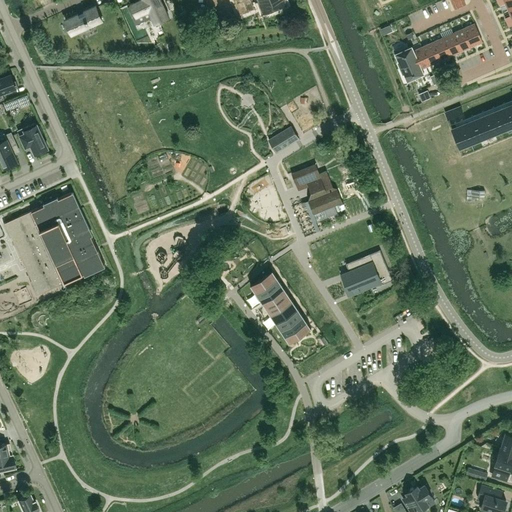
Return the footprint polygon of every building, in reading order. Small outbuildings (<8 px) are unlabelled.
[(149,10),(154,22),(169,15),(161,0),(137,0),(131,3),(137,16),(149,10)] [(286,5),(284,0),(233,0),(239,14),(254,8),(252,2),(255,0),(257,0),(263,14),(286,5)] [(511,0),(499,0),(498,1),(499,5),(505,2),(508,9),(511,6),(511,0)] [(95,5),(65,19),(72,34),(102,20),(95,5)] [(474,23),(463,28),(471,46),(482,41),(474,23)] [(463,28),(453,32),(461,51),(471,46),(463,28)] [(453,32),(442,37),(451,55),(461,51),(453,32)] [(442,37),(432,42),(440,60),(451,55),(442,37)] [(432,42),(422,46),(426,55),(430,65),(440,60),(432,42)] [(412,45),(395,53),(399,60),(397,61),(400,67),(426,55),(422,46),(414,50),(412,45)] [(426,55),(400,67),(403,73),(404,72),(407,80),(424,73),(422,68),(430,65),(426,55)] [(0,99),(4,98),(2,92),(18,86),(16,80),(13,81),(11,74),(0,77),(0,99)] [(4,105),(8,114),(22,108),(18,99),(4,105)] [(511,103),(452,127),(459,146),(511,124),(511,103)] [(18,130),(26,146),(31,144),(35,152),(37,151),(39,154),(47,151),(45,148),(48,147),(41,133),(43,132),(40,124),(38,125),(36,122),(18,130)] [(276,151),(299,138),(291,125),(269,139),(274,136),(281,148),(276,151)] [(11,146),(17,143),(11,131),(4,134),(7,139),(0,142),(0,156),(5,167),(5,166),(17,161),(17,162),(18,161),(11,146)] [(281,148),(274,136),(269,139),(276,151),(281,148)] [(343,151),(335,155),(336,158),(336,159),(337,160),(339,159),(340,162),(344,160),(343,158),(345,157),(343,151)] [(313,213),(314,213),(342,202),(342,201),(337,188),(334,189),(325,169),(326,169),(326,168),(320,171),(317,162),(292,172),(298,186),(308,183),(313,197),(309,199),(314,213),(313,213)] [(85,274),(105,265),(104,263),(91,234),(93,233),(73,191),(59,197),(58,196),(44,202),(44,204),(5,222),(3,223),(10,237),(12,236),(32,280),(30,281),(36,294),(38,294),(84,273),(85,274)] [(348,278),(344,280),(349,295),(372,285),(373,287),(393,279),(380,249),(346,263),(349,271),(345,272),(348,278)] [(251,284),(250,284),(289,342),(290,342),(289,341),(309,327),(310,328),(311,327),(272,269),(271,270),(272,271),(251,285),(251,284)] [(511,432),(505,431),(501,445),(499,445),(497,453),(511,457),(511,432)] [(0,456),(8,455),(12,454),(9,442),(0,444),(0,456)] [(511,471),(511,457),(497,453),(493,465),(494,466),(491,475),(507,481),(510,471),(511,471)] [(8,455),(0,456),(0,469),(2,469),(2,468),(15,466),(12,454),(8,455)] [(485,479),(488,472),(468,467),(466,474),(485,479)] [(434,501),(431,496),(424,484),(419,488),(417,485),(407,491),(408,494),(403,497),(411,510),(415,507),(416,508),(417,508),(418,509),(427,503),(428,505),(434,501)] [(506,499),(500,497),(502,491),(482,484),(478,496),(482,497),(484,497),(481,509),(490,511),(490,508),(502,511),(506,499)] [(18,498),(24,511),(37,511),(36,508),(38,507),(37,505),(35,502),(34,500),(32,500),(29,493),(18,498)]
